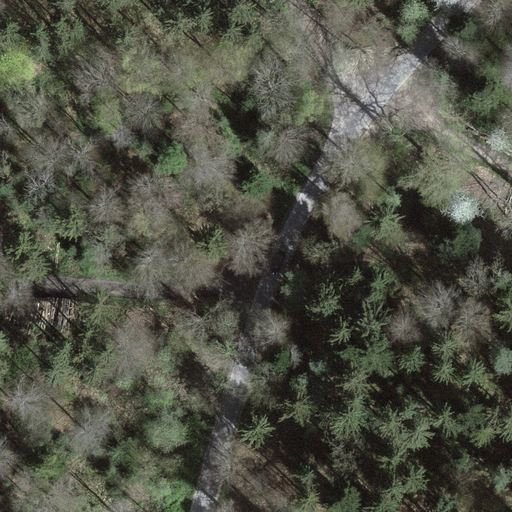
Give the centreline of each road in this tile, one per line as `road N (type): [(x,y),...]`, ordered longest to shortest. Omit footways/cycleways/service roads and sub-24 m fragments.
road 1 (unclassified): [(201,511),(295,220),(370,103),(467,0)]
road 2 (track): [(299,0),(347,89),(511,167)]
road 3 (track): [(273,276),(128,290),(0,278)]
